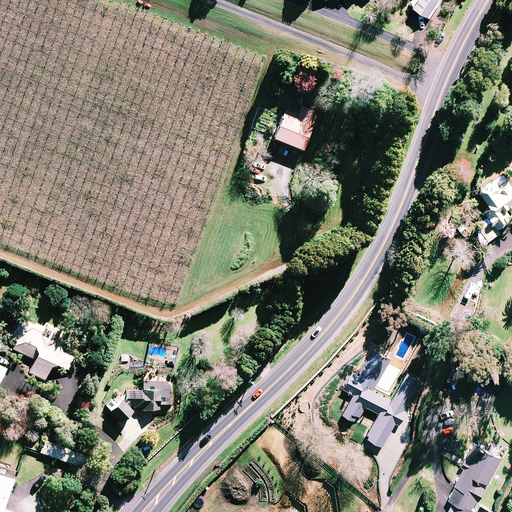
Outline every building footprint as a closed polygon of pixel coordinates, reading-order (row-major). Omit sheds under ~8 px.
[(441,0),(409,0),(408,3),(429,18),(441,0)] [(318,112),(302,105),(297,118),(283,112),(273,137),(303,150),(318,112)] [(511,200),(511,186),(501,172),(477,190),(488,206),(482,210),(487,218),(477,225),(488,240),(498,233),(495,228),(509,218),(502,208),(511,200)] [(61,351),(65,341),(61,339),(64,332),(46,323),(44,327),(37,323),(35,327),(20,320),(12,338),(17,340),(13,348),(35,358),(29,372),(45,379),(53,362),(69,369),(74,357),(61,351)] [(130,354),(121,353),(121,362),(130,362),(130,354)] [(176,354),(169,353),(168,363),(174,364),(176,354)] [(468,371),(451,365),(445,378),(462,385),(468,371)] [(171,385),(167,381),(144,380),(143,389),(126,389),(125,401),(121,397),(109,408),(121,420),(133,409),(131,407),(170,408),(171,385)] [(65,447),(45,440),(41,451),(83,467),(87,456),(65,447)] [(501,457),(473,443),(461,466),(464,467),(447,499),(451,501),(445,511),(471,511),(472,510),(470,509),(476,499),(478,500),(501,457)] [(15,479),(0,473),(0,511),(12,511),(4,509),(15,479)]
